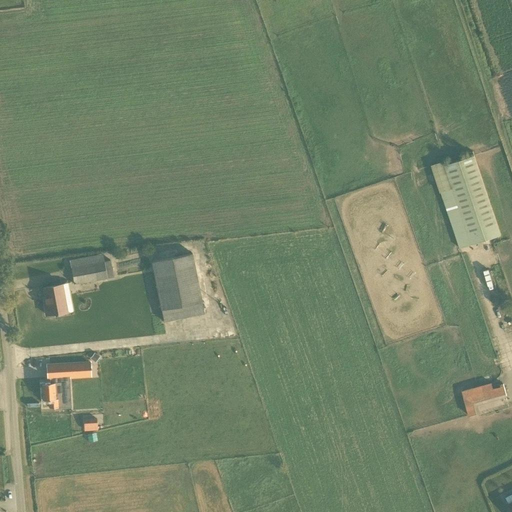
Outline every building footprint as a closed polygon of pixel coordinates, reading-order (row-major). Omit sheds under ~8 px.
[(501,235),(475,155),(445,165),(443,160),(430,164),(440,193),(441,193),(460,248),(501,235)] [(164,322),(204,314),(192,253),(152,261),(164,322)] [(110,260),(104,261),(71,267),(74,284),(114,277),(110,260)] [(55,315),(67,313),(62,284),(44,287),(47,303),(44,304),(46,315),(55,313),(55,315)] [(43,400),(56,400),(57,398),(64,398),(64,397),(69,397),(68,381),(42,383),(43,400)] [(493,389),(491,382),(462,391),(469,416),(480,413),(478,405),(507,397),(503,383),(500,384),(501,387),(493,389)]
